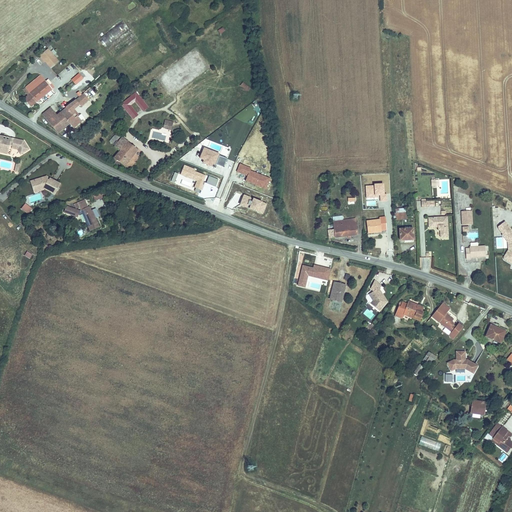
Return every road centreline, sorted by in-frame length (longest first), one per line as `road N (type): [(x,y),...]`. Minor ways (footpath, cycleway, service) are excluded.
road 1 (tertiary): [(0,103),(143,186),(291,241),(406,268),(511,310)]
road 2 (track): [(332,511),(242,469),(291,241)]
